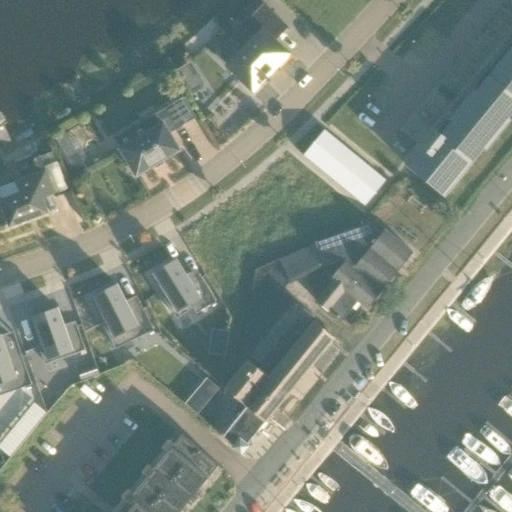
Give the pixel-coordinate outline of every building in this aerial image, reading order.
[(289,28),(264,4),(242,27),(255,40),(228,67),(253,90),(288,54),(275,42),(289,28)] [(511,63),(416,180),(449,207),(511,131),(511,63)] [(205,84),(199,75),(185,83),(191,93),(205,84)] [(196,118),(184,97),(143,122),(149,133),(121,150),(137,176),(179,151),(169,134),(196,118)] [(65,133),(55,139),(61,148),(71,142),(65,133)] [(316,150),(326,138),(319,133),(309,144),(316,150)] [(323,155),(332,143),(326,138),(316,150),(323,155)] [(82,160),(71,142),(61,148),(58,150),(70,168),(73,166),(82,160)] [(329,161),(339,149),(332,143),(323,155),(329,161)] [(306,161),(316,150),(309,144),(300,156),(306,161)] [(336,166),(345,154),(339,149),(329,161),(336,166)] [(313,167),(323,155),(316,150),(306,161),(313,167)] [(39,157),(43,166),(57,161),(53,152),(39,157)] [(342,172),(352,160),(345,154),(336,166),(342,172)] [(319,172),(329,161),(323,155),(313,167),(319,172)] [(88,170),(82,160),(73,166),(79,176),(88,170)] [(349,177),(359,165),(352,160),(342,172),(349,177)] [(326,178),(336,166),(329,161),(319,172),(326,178)] [(356,182),(365,171),(359,165),(349,177),(356,182)] [(333,183),(342,172),(336,166),(326,178),(333,183)] [(0,201),(9,228),(48,213),(42,198),(54,194),(46,171),(0,187),(0,194),(2,200),(0,200),(0,201)] [(362,188),(372,176),(365,171),(356,182),(362,188)] [(339,189),(349,177),(342,172),(333,183),(339,189)] [(372,176),(362,188),(369,193),(378,182),(372,176)] [(346,194),(356,182),(349,177),(339,189),(346,194)] [(228,217),(245,238),(266,222),(271,228),(309,198),(294,178),(269,198),(263,190),(228,217)] [(352,200),(362,188),(356,182),(346,194),(352,200)] [(362,188),(352,200),(359,205),(369,193),(362,188)] [(383,235),(370,225),(316,244),(325,265),(347,257),(349,259),(385,288),(414,253),(386,231),(383,235)] [(367,310),(385,288),(349,259),(331,280),(334,283),(318,303),(342,322),(342,321),(358,302),(367,310)] [(282,293),(291,283),(281,260),(257,274),(282,293)] [(167,264),(148,276),(163,300),(159,302),(167,314),(190,299),(192,303),(202,296),(190,277),(180,284),(167,264)] [(314,318),(282,293),(257,274),(245,351),(270,371),(314,318)] [(111,288),(91,297),(103,322),(98,325),(104,338),(129,326),(131,329),(142,324),(133,304),(121,309),(111,288)] [(51,308),(30,317),(41,343),(36,345),(41,358),(67,348),(68,351),(80,346),(72,325),(60,330),(51,308)] [(265,423),(334,338),(316,322),(270,378),(249,361),(226,390),(238,400),(234,423),(222,437),(234,446),(232,448),(242,456),(249,447),(247,445),(265,423)] [(0,343),(0,380),(12,376),(13,379),(25,375),(17,354),(5,358),(0,343)] [(96,366),(78,372),(81,381),(99,374),(96,366)] [(220,389),(207,379),(201,385),(214,396),(220,389)] [(352,429),(340,442),(384,478),(395,465),(352,429)] [(181,511),(220,465),(183,435),(121,511),(122,511),(181,511)] [(456,511),(414,477),(403,491),(427,511),(456,511)]
